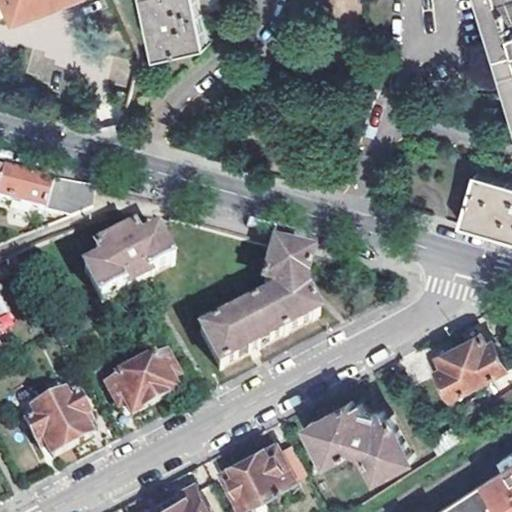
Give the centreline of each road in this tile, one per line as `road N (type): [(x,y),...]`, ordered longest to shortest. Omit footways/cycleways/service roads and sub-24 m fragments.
road 1 (residential): [(464,257),(432,305),(44,511)]
road 2 (tertiary): [(0,128),(464,257)]
